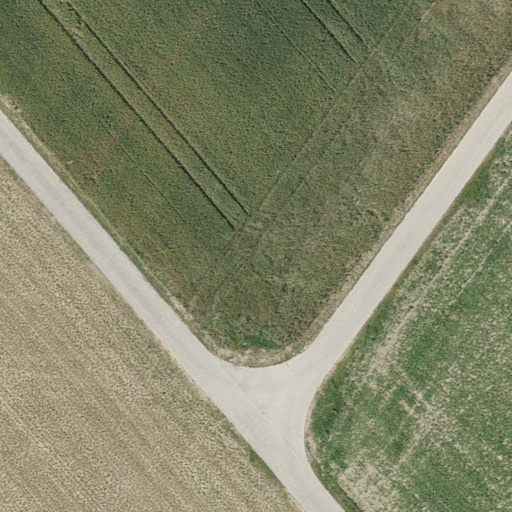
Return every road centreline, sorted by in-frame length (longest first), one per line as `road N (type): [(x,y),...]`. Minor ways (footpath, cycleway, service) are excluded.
road 1 (track): [(0,138),(319,511)]
road 2 (track): [(258,441),(511,94)]
